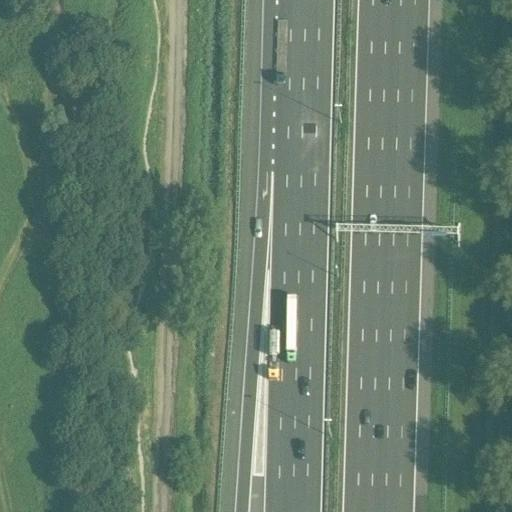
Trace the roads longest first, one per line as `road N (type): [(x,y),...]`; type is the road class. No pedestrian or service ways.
road 1 (motorway): [(377,511),(393,0)]
road 2 (motorway): [(301,173),(256,292),(241,511)]
road 3 (motorway): [(301,173),(292,511)]
road 4 (motorway): [(306,0),(301,173)]
